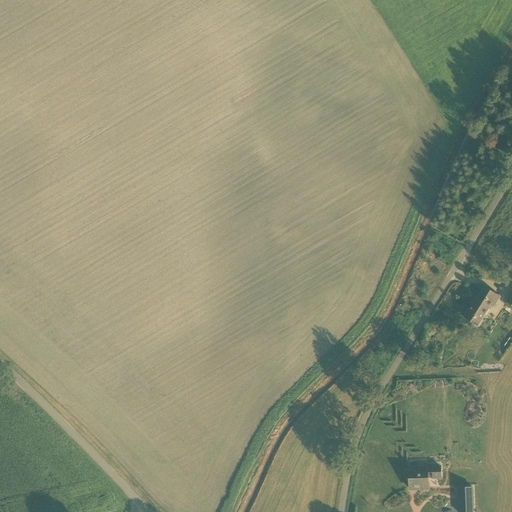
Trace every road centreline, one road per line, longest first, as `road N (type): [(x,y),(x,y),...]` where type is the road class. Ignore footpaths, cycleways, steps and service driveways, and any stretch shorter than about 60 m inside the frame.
road 1 (unclassified): [(341,511),(371,406),(511,171)]
road 2 (unclassified): [(137,500),(0,363)]
